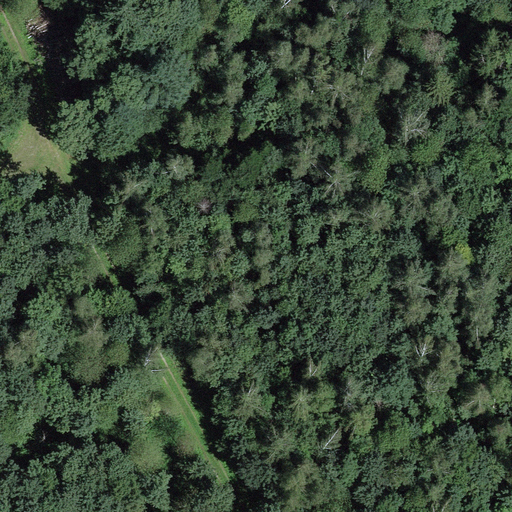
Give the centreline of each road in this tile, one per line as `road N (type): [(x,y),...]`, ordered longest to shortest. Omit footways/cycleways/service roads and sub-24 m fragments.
road 1 (track): [(234,511),(60,183),(0,24)]
road 2 (track): [(0,180),(60,183),(220,157),(343,150),(422,118),(511,102)]
